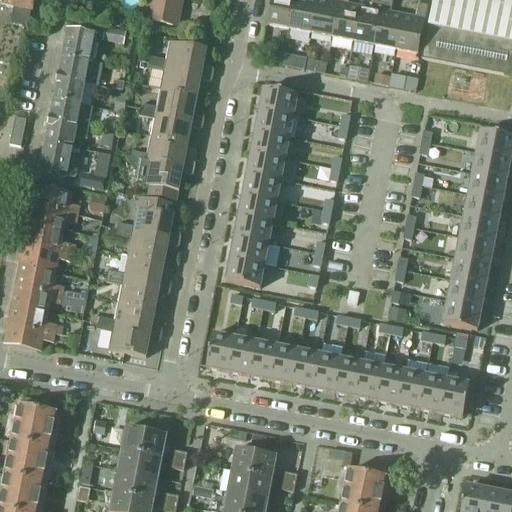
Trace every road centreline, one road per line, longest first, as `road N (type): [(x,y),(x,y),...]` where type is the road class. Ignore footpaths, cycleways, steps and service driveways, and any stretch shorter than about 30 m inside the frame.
road 1 (residential): [(161,396),(244,0)]
road 2 (residential): [(0,314),(65,0)]
road 3 (residential): [(438,448),(161,396)]
road 4 (residential): [(161,396),(0,362)]
